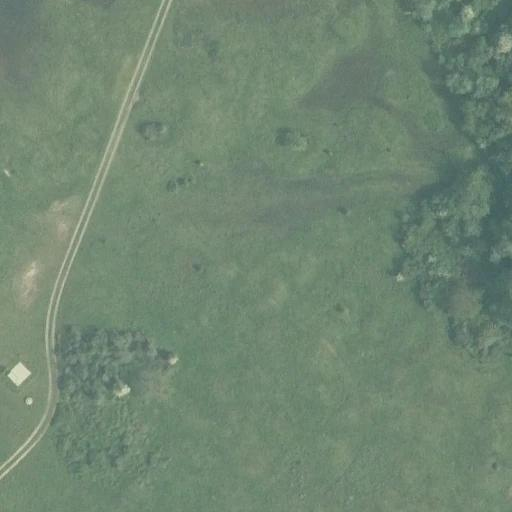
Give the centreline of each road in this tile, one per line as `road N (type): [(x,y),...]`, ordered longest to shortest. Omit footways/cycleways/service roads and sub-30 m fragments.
road 1 (track): [(0,328),(61,280),(167,0)]
road 2 (track): [(0,473),(41,427),(61,280)]
